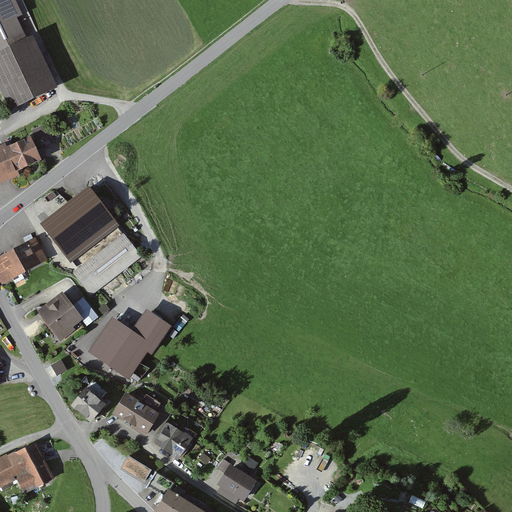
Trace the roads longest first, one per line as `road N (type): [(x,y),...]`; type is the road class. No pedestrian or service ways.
road 1 (unclassified): [(0,223),(279,0)]
road 2 (track): [(511,189),(458,157),(347,8),(287,0)]
road 3 (tertiary): [(72,426),(0,298)]
